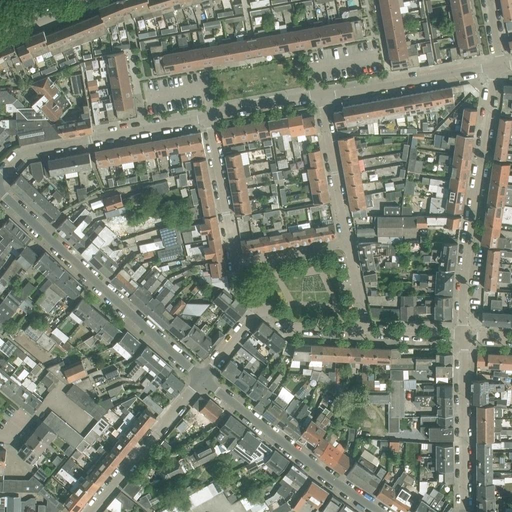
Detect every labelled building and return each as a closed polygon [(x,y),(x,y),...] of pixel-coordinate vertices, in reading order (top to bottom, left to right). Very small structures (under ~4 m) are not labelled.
[(116,24),(124,20),(123,14),(125,13),(127,12),(122,0),(120,0),(116,1),(108,5),(116,24)] [(143,14),(138,0),(122,0),(127,12),(131,11),(133,17),(143,14)] [(154,16),(148,0),(138,0),(143,14),(144,19),(154,16)] [(163,13),(163,12),(159,0),(148,0),(154,16),(163,13)] [(174,16),(173,10),(169,0),(159,0),(163,12),(163,13),(165,19),(174,16)] [(180,0),(169,0),(173,10),(182,7),(180,0)] [(471,8),(470,1),(451,4),(453,11),(448,11),(449,16),(471,12),(470,8),(471,8)] [(382,10),(380,10),(382,17),(400,14),(409,12),(408,5),(404,6),(403,2),(381,6),(382,10)] [(99,8),(101,13),(107,27),(116,24),(108,5),(99,8)] [(511,5),(503,7),(505,20),(511,18),(511,5)] [(362,21),(362,18),(360,9),(350,11),(355,39),(361,38),(361,37),(363,36),(362,29),(365,29),(363,21),(362,21)] [(340,17),(344,40),(347,39),(347,40),(355,39),(350,11),(349,11),(348,10),(344,11),(342,14),(342,17),(340,17)] [(454,19),(455,26),(474,22),(473,15),(472,15),(471,12),(449,16),(449,20),(454,19)] [(101,13),(92,17),(99,36),(109,32),(107,27),(101,13)] [(400,14),(382,17),(383,24),(384,24),(385,28),(407,24),(406,19),(401,20),(400,14)] [(90,40),(99,36),(92,17),(82,20),(90,40)] [(336,23),(330,24),(334,43),(340,42),(340,41),(344,40),(340,17),(335,18),(336,23)] [(82,20),(73,24),(81,43),(90,40),(82,20)] [(315,27),(308,28),(312,47),(319,45),(318,44),(323,44),(318,21),(314,22),(315,27)] [(318,21),(323,44),(325,43),(326,44),(334,43),(330,24),(323,25),(322,21),(318,21)] [(475,29),(474,22),(455,26),(457,32),(452,33),(453,37),(475,33),(474,29),(475,29)] [(72,47),(81,43),(73,24),(64,28),(72,47)] [(280,28),(275,29),(279,51),(283,51),(283,52),(290,51),(287,32),(285,24),(279,25),(280,28)] [(384,31),(386,39),(404,35),(403,28),(408,27),(407,24),(385,28),(385,31),(384,31)] [(293,31),(287,32),(290,51),(297,49),(297,48),(301,48),(297,25),(293,26),(293,31)] [(297,25),(301,48),(304,47),(304,48),(312,47),(308,28),(302,29),(301,25),(297,25)] [(64,28),(55,32),(63,51),(72,47),(64,28)] [(255,38),(251,38),(255,56),(262,55),(262,56),(269,55),(265,36),(264,29),(258,30),(258,32),(254,33),(255,38)] [(271,30),(272,32),(272,35),(265,36),(269,55),(276,53),(276,52),(279,51),(275,29),(272,30),(271,30)] [(44,31),(34,35),(42,54),(51,50),(52,50),(46,35),(44,31)] [(55,32),(46,35),(52,50),(51,50),(53,55),(54,54),(63,51),(55,32)] [(205,65),(209,64),(205,42),(203,33),(199,34),(201,47),(195,49),(198,67),(205,66),(205,65)] [(475,36),(475,33),(453,37),(453,41),(458,40),(459,46),(478,43),(477,36),(475,36)] [(243,34),(236,35),(237,41),(241,60),(248,58),(248,57),(255,56),(251,38),(249,39),(248,39),(248,34),(243,35),(243,34)] [(34,35),(25,38),(35,62),(33,57),(42,54),(34,35)] [(388,45),(389,48),(411,44),(410,40),(405,41),(404,35),(386,39),(387,45),(388,45)] [(191,69),(198,67),(195,49),(188,50),(186,36),(182,37),(183,46),(187,68),(191,68),(191,69)] [(184,69),(187,68),(183,46),(182,37),(177,38),(180,51),(173,52),(177,71),(184,70),(184,69)] [(234,61),(241,60),(237,41),(231,42),(230,37),(226,38),(230,60),(233,60),(234,61)] [(35,62),(25,38),(25,39),(27,43),(17,47),(25,66),(35,62)] [(222,44),(216,45),(219,64),(226,62),(226,61),(230,60),(226,38),(222,39),(222,44)] [(161,41),(162,45),(162,50),(166,72),(170,71),(170,73),(177,71),(173,52),(167,54),(166,49),(164,40),(161,41)] [(212,65),(219,64),(216,45),(209,46),(209,41),(205,42),(209,64),(212,64),(212,65)] [(1,49),(0,49),(8,64),(9,64),(15,62),(18,69),(23,67),(13,43),(8,45),(5,47),(1,48),(1,49)] [(450,48),(450,50),(452,59),(464,57),(464,58),(472,57),(472,54),(478,53),(478,50),(479,50),(478,43),(459,46),(450,48)] [(412,49),(411,44),(389,48),(389,52),(388,52),(389,59),(408,55),(407,49),(412,49)] [(151,59),(153,67),(156,67),(157,74),(159,73),(159,75),(165,73),(165,72),(166,72),(162,50),(162,45),(150,47),(150,48),(152,59),(151,59)] [(7,65),(8,64),(0,49),(0,68),(6,65),(7,65)] [(102,60),(100,60),(101,67),(127,63),(126,56),(125,56),(124,52),(102,56),(102,60)] [(389,59),(391,66),(392,66),(392,68),(399,67),(400,70),(408,69),(408,67),(419,65),(420,65),(417,54),(408,55),(389,59)] [(101,67),(100,68),(102,78),(106,77),(128,73),(127,70),(128,70),(127,63),(101,67)] [(128,77),(128,73),(106,77),(106,82),(111,81),(112,87),(131,84),(130,77),(128,77)] [(28,119),(47,118),(54,126),(65,137),(94,131),(93,131),(88,104),(83,105),(85,113),(79,114),(79,119),(64,121),(59,116),(72,104),(68,99),(48,76),(33,82),(30,83),(41,95),(33,103),(37,108),(18,108),(20,111),(28,119)] [(93,80),(88,81),(90,91),(97,90),(95,79),(93,80)] [(109,95),(110,99),(132,95),(131,91),(132,91),(131,84),(112,87),(114,94),(109,95)] [(470,84),(442,89),(446,109),(449,113),(455,107),(452,93),(463,91),(464,97),(470,91),(474,87),(470,84)] [(503,97),(511,97),(511,85),(504,85),(503,97)] [(442,89),(432,91),(436,111),(446,109),(442,89)] [(8,90),(0,91),(5,95),(12,103),(16,99),(8,90)] [(432,91),(422,92),(426,113),(436,111),(432,91)] [(422,92),(412,94),(416,115),(426,113),(422,92)] [(412,94),(402,96),(406,116),(416,115),(412,94)] [(5,95),(0,95),(0,103),(6,104),(13,103),(12,103),(5,95)] [(106,103),(107,110),(135,105),(134,98),(132,98),(132,95),(110,99),(110,102),(106,103)] [(402,96),(392,98),(396,118),(397,122),(404,121),(404,117),(406,116),(402,96)] [(392,98),(382,100),(386,120),(396,118),(392,98)] [(382,100),(372,101),(376,122),(386,120),(382,100)] [(363,103),(366,124),(367,130),(368,134),(375,134),(373,122),(376,122),(372,101),(363,103)] [(13,103),(6,104),(6,112),(16,111),(20,111),(18,108),(13,103)] [(363,103),(353,105),(356,125),(366,124),(363,103)] [(109,120),(109,121),(121,119),(121,120),(129,119),(128,116),(135,115),(135,112),(136,112),(135,105),(107,110),(109,120)] [(347,127),(347,130),(349,129),(350,131),(357,130),(356,125),(353,105),(343,107),(344,111),(344,110),(347,124),(346,124),(347,127)] [(475,121),(475,120),(477,109),(464,108),(463,113),(460,112),(459,119),(471,120),(475,121)] [(443,119),(449,113),(446,109),(440,115),(443,119)] [(344,110),(344,111),(334,112),(336,126),(346,124),(347,124),(344,110)] [(20,111),(16,111),(17,119),(28,119),(20,111)] [(302,114),(287,117),(291,140),(292,140),(295,155),(301,154),(297,134),(305,133),(302,118),(302,114)] [(314,116),(302,118),(305,133),(305,134),(317,132),(314,116)] [(288,141),(291,140),(287,117),(278,118),(284,150),(289,149),(288,141)] [(6,127),(4,129),(9,134),(18,134),(20,145),(23,145),(46,140),(43,126),(54,126),(47,118),(28,119),(17,119),(15,119),(9,120),(9,127),(6,127)] [(268,120),(270,135),(272,135),(273,135),(274,140),(278,140),(280,151),(284,150),(278,118),(268,120)] [(500,118),(498,131),(509,133),(511,133),(511,127),(510,127),(511,119),(500,118)] [(475,121),(471,120),(459,119),(458,124),(461,124),(460,131),(474,133),(475,121)] [(254,123),(257,138),(270,135),(268,120),(254,123)] [(254,123),(243,125),(246,140),(257,138),(254,123)] [(243,125),(232,127),(235,142),(246,140),(243,125)] [(54,126),(43,126),(46,140),(65,137),(54,126)] [(221,129),(223,144),(235,142),(232,127),(221,129)] [(4,129),(0,133),(0,143),(9,134),(4,129)] [(498,131),(496,144),(507,146),(508,138),(511,138),(511,133),(509,133),(498,131)] [(201,132),(177,137),(180,152),(182,160),(205,156),(201,132)] [(442,135),(441,141),(472,145),(473,135),(457,132),(456,137),(442,135)] [(353,136),(338,139),(341,151),(356,148),(367,146),(366,142),(361,143),(360,140),(354,141),(353,136)] [(177,137),(166,139),(168,154),(180,152),(177,137)] [(166,139),(154,141),(157,156),(168,154),(166,139)] [(435,140),(434,146),(454,149),(454,154),(470,156),(472,145),(441,141),(436,140),(435,140)] [(154,141),(142,143),(145,158),(157,156),(154,141)] [(142,143),(130,145),(133,160),(145,158),(142,143)] [(496,144),(494,157),(505,159),(511,159),(511,154),(506,154),(507,146),(496,144)] [(130,145),(118,147),(121,162),(122,169),(134,167),(133,160),(130,145)] [(118,147),(107,149),(109,164),(121,162),(118,147)] [(356,148),(341,151),(343,162),(358,160),(356,148)] [(98,166),(109,164),(107,149),(95,151),(98,166)] [(320,149),(308,151),(309,154),(311,166),(323,164),(320,149)] [(89,152),(75,155),(78,170),(92,168),(89,152)] [(228,167),(243,165),(240,153),(226,155),(225,155),(228,167)] [(439,157),(438,163),(468,167),(470,156),(454,154),(453,159),(439,157)] [(75,155),(62,157),(64,173),(78,170),(75,155)] [(48,160),(43,161),(46,178),(50,177),(51,177),(51,175),(64,173),(62,157),(48,160)] [(194,161),(197,178),(209,176),(206,158),(205,159),(194,161)] [(358,160),(343,162),(345,174),(360,172),(358,160)] [(44,177),(41,161),(35,162),(39,182),(43,178),(44,177)] [(509,164),(494,161),(492,171),(511,174),(511,168),(509,168),(509,164)] [(35,162),(30,163),(33,176),(39,182),(35,162)] [(438,163),(437,169),(448,170),(447,175),(451,175),(467,178),(468,167),(438,163)] [(228,167),(230,179),(251,176),(249,164),(243,165),(228,167)] [(311,166),(307,167),(308,171),(310,179),(325,177),(323,164),(311,166)] [(511,174),(492,171),(491,181),(506,184),(507,180),(511,180),(511,174)] [(360,172),(345,174),(347,186),(362,183),(360,172)] [(20,194),(31,184),(20,174),(10,185),(20,194)] [(179,175),(181,187),(188,186),(187,180),(186,174),(179,175)] [(423,177),(422,183),(430,184),(435,185),(465,189),(467,179),(467,178),(451,175),(450,177),(450,181),(436,179),(423,177)] [(212,193),(209,176),(197,178),(200,195),(201,195),(212,193)] [(232,191),(247,188),(246,182),(252,181),(251,176),(230,179),(232,191)] [(325,177),(310,179),(310,183),(312,192),(327,189),(325,177)] [(120,194),(104,199),(107,210),(117,207),(126,204),(170,191),(168,187),(169,187),(167,181),(141,187),(143,193),(139,193),(130,196),(130,197),(121,200),(120,194)] [(406,181),(404,193),(414,194),(416,182),(406,181)] [(491,181),(489,191),(511,194),(511,184),(506,184),(491,181)] [(393,182),(385,183),(387,191),(394,189),(393,182)] [(362,183),(347,186),(349,198),(364,195),(362,183)] [(20,194),(30,204),(41,193),(31,184),(20,194)] [(430,184),(429,190),(432,191),(437,191),(436,196),(447,197),(447,199),(463,202),(465,189),(435,185),(430,184)] [(232,191),(234,203),(249,200),(247,188),(232,191)] [(327,189),(312,192),(314,204),(329,201),(327,189)] [(511,194),(489,191),(487,203),(503,205),(504,203),(504,199),(511,200),(511,194)] [(30,204),(40,213),(51,203),(41,193),(30,204)] [(215,213),(212,193),(201,195),(205,215),(215,213)] [(364,195),(349,198),(351,210),(365,207),(373,206),(371,194),(364,195)] [(462,212),(463,202),(447,199),(436,198),(431,197),(428,216),(457,216),(458,211),(462,212)] [(255,199),(249,200),(234,203),(236,215),(251,212),(251,210),(256,209),(255,199)] [(40,213),(51,223),(61,212),(51,203),(40,213)] [(511,206),(503,205),(487,203),(486,213),(511,216),(511,206)] [(402,206),(401,216),(411,216),(412,208),(402,206)] [(107,210),(104,210),(107,218),(120,214),(117,207),(107,210)] [(384,207),(384,216),(400,216),(400,207),(384,207)] [(56,229),(67,238),(88,215),(90,213),(85,208),(72,222),(67,217),(56,228),(56,229)] [(166,213),(131,222),(135,236),(159,229),(159,228),(169,225),(166,213)] [(511,216),(486,213),(485,223),(501,225),(501,222),(511,223),(511,216)] [(67,238),(74,245),(84,234),(81,230),(92,218),(88,215),(67,238)] [(204,223),(184,227),(185,232),(196,230),(218,226),(216,215),(205,217),(203,217),(204,223)] [(407,216),(401,216),(400,216),(384,216),(374,216),(374,227),(377,227),(377,235),(402,235),(402,226),(416,226),(417,216),(412,216),(407,216)] [(443,226),(460,227),(461,216),(457,216),(428,216),(417,216),(416,226),(416,227),(427,227),(427,223),(443,223),(443,226)] [(8,218),(5,222),(0,227),(0,231),(4,235),(0,238),(0,254),(14,235),(12,234),(20,232),(22,229),(20,227),(9,218),(8,218)] [(280,220),(273,222),(274,228),(275,235),(278,249),(290,246),(287,233),(287,230),(282,230),(280,220)] [(501,225),(485,223),(483,233),(511,236),(511,230),(500,229),(501,225)] [(163,241),(165,247),(182,244),(179,233),(178,229),(176,224),(160,229),(162,240),(163,241)] [(322,226),(325,240),(336,238),(334,224),(322,226)] [(74,245),(81,252),(103,228),(100,225),(88,237),(84,234),(74,245)] [(106,225),(103,228),(81,252),(89,259),(100,248),(106,246),(116,235),(106,225)] [(185,232),(182,232),(184,237),(192,236),(201,234),(202,240),(209,239),(220,237),(218,226),(196,230),(185,232)] [(310,228),(313,242),(325,240),(322,226),(310,228)] [(375,227),(357,228),(357,235),(376,235),(375,227)] [(299,230),(301,244),(313,242),(310,228),(299,230)] [(0,256),(2,259),(15,245),(21,251),(26,244),(32,238),(22,229),(20,232),(12,234),(14,235),(0,254),(0,256)] [(266,251),(278,249),(275,235),(269,236),(268,229),(263,230),(264,237),(266,251)] [(299,230),(287,233),(290,246),(301,244),(299,230)] [(511,242),(511,236),(483,233),(482,244),(511,248),(511,242)] [(190,244),(185,245),(188,256),(200,253),(222,249),(220,239),(220,237),(209,239),(209,241),(203,242),(203,245),(190,248),(190,244)] [(266,251),(264,237),(252,239),(255,253),(266,251)] [(243,255),(255,253),(252,239),(241,241),(243,255)] [(153,250),(165,247),(163,241),(160,241),(153,243),(139,246),(141,253),(153,250)] [(431,254),(456,256),(458,243),(442,242),(441,250),(432,249),(431,254)] [(396,243),(357,243),(360,256),(373,255),(373,253),(378,253),(378,248),(386,248),(386,255),(398,255),(397,254),(396,243)] [(27,268),(38,255),(26,244),(21,251),(19,253),(6,270),(2,276),(0,278),(0,281),(5,285),(8,281),(23,264),(27,268)] [(159,258),(166,257),(175,255),(182,253),(181,245),(157,251),(159,258)] [(89,259),(98,268),(113,252),(106,246),(100,248),(89,259)] [(488,248),(487,262),(498,263),(499,255),(506,256),(511,256),(511,251),(506,251),(506,250),(500,250),(488,248)] [(222,249),(200,253),(201,259),(207,257),(208,263),(210,263),(224,260),(224,258),(222,249)] [(119,250),(113,252),(98,268),(107,276),(118,265),(114,261),(122,253),(119,250)] [(39,268),(43,272),(46,275),(57,262),(45,251),(39,257),(34,263),(39,268)] [(424,254),(423,260),(430,260),(440,261),(438,269),(454,269),(456,256),(431,254),(424,254)] [(373,255),(360,256),(362,269),(380,267),(379,261),(375,261),(373,255)] [(208,263),(206,264),(206,269),(211,268),(213,276),(226,274),(224,260),(210,263),(208,263)] [(57,262),(46,275),(49,278),(40,288),(44,292),(64,268),(57,262)] [(111,280),(119,288),(134,272),(130,268),(131,266),(127,262),(111,280)] [(487,262),(486,275),(510,278),(511,273),(497,271),(498,263),(487,262)] [(192,266),(190,263),(183,266),(185,272),(193,268),(192,266)] [(127,295),(128,296),(139,284),(138,283),(135,281),(139,277),(146,270),(141,265),(134,272),(119,288),(127,295)] [(64,268),(44,292),(36,300),(49,311),(61,296),(63,297),(68,292),(75,299),(79,294),(85,288),(64,268)] [(196,271),(193,268),(185,272),(182,273),(185,279),(197,272),(196,271)] [(157,270),(153,274),(157,278),(161,274),(157,270)] [(420,280),(453,283),(454,272),(437,271),(437,275),(420,273),(420,280)] [(201,272),(198,274),(199,276),(203,282),(219,286),(223,288),(230,294),(226,274),(213,276),(211,277),(210,274),(204,275),(201,272)] [(376,273),(363,275),(365,282),(371,281),(377,281),(376,273)] [(139,284),(128,296),(135,303),(157,278),(153,274),(142,286),(139,284)] [(135,303),(142,309),(153,296),(150,294),(165,278),(161,274),(157,278),(135,303)] [(486,275),(484,288),(496,289),(497,281),(510,283),(510,282),(510,278),(486,275)] [(452,293),(453,283),(420,280),(419,286),(428,287),(427,291),(435,292),(452,293)] [(0,327),(19,306),(28,296),(35,287),(28,281),(18,293),(12,288),(0,303),(0,327)] [(191,291),(183,301),(186,303),(187,303),(201,285),(198,283),(191,291)] [(153,296),(142,309),(148,314),(170,290),(166,286),(155,298),(153,296)] [(223,288),(217,295),(229,305),(230,303),(243,313),(247,308),(230,294),(223,288)] [(170,290),(148,314),(155,320),(166,308),(163,306),(174,294),(170,290)] [(401,295),(401,306),(407,306),(416,306),(416,295),(401,295)] [(426,306),(433,306),(452,305),(452,296),(433,296),(433,300),(425,300),(426,306)] [(81,323),(83,320),(93,308),(83,298),(70,313),(81,323)] [(25,299),(19,306),(26,312),(32,305),(25,299)] [(166,308),(155,320),(164,329),(166,326),(186,303),(183,301),(181,299),(174,307),(169,312),(166,308)] [(497,301),(495,324),(508,325),(509,313),(501,313),(502,300),(497,300),(497,301)] [(482,324),(495,324),(497,301),(492,301),(491,312),(483,312),(482,324)] [(186,303),(166,326),(181,339),(191,327),(180,318),(182,314),(200,316),(211,304),(187,303),(186,303)] [(229,305),(224,311),(225,311),(236,321),(243,313),(230,303),(229,305)] [(452,317),(452,308),(452,305),(433,306),(426,306),(416,306),(407,306),(407,320),(413,320),(413,313),(434,313),(435,317),(452,317)] [(382,307),(381,317),(398,317),(399,308),(382,307)] [(93,308),(83,320),(92,327),(90,330),(95,333),(107,319),(93,308)] [(107,319),(95,333),(84,341),(91,346),(98,338),(100,339),(103,336),(114,345),(118,341),(125,334),(107,319)] [(45,321),(39,328),(47,335),(51,331),(53,329),(45,321)] [(265,341),(272,334),(274,331),(263,321),(253,332),(265,342),(265,341)] [(33,322),(25,331),(49,352),(55,344),(57,342),(50,337),(47,335),(39,328),(33,322)] [(181,339),(193,348),(205,334),(208,330),(203,326),(200,329),(194,324),(191,327),(181,339)] [(128,358),(141,343),(127,331),(125,334),(118,341),(114,345),(114,346),(128,358)] [(212,339),(205,334),(193,348),(205,358),(224,335),(219,331),(212,339)] [(274,331),(272,334),(265,341),(271,346),(268,351),(273,355),(285,340),(274,331)] [(53,333),(50,337),(57,342),(59,344),(62,340),(53,333)] [(2,343),(13,352),(17,347),(9,340),(6,343),(4,341),(2,343)] [(66,340),(61,346),(64,349),(67,351),(74,347),(66,340)] [(258,350),(246,340),(242,345),(254,355),(257,352),(258,350)] [(295,348),(285,340),(282,354),(293,357),(295,348)] [(57,342),(55,344),(63,351),(64,349),(61,346),(59,344),(57,342)] [(295,343),(295,348),(293,357),(292,360),(307,360),(307,358),(308,358),(310,358),(311,344),(309,344),(295,343)] [(310,358),(322,359),(323,345),(322,345),(318,345),(312,344),(311,344),(310,358)] [(131,378),(154,351),(146,345),(135,359),(138,362),(128,375),(131,378)] [(324,345),(323,345),(322,359),(322,364),(327,364),(328,359),(334,360),(335,360),(336,346),(335,346),(328,345),(324,345)] [(337,346),(336,346),(335,360),(349,361),(349,346),(348,346),(345,346),(338,346),(337,346)] [(350,346),(349,346),(349,361),(348,367),(355,367),(355,361),(362,361),(363,347),(362,347),(355,347),(350,346)] [(27,355),(17,347),(13,352),(22,360),(27,355)] [(253,356),(241,347),(237,351),(249,361),(253,356)] [(364,347),(363,347),(362,361),(364,361),(376,362),(376,348),(364,347)] [(391,349),(376,348),(376,362),(390,363),(391,349)] [(415,364),(452,364),(452,348),(446,348),(442,348),(442,353),(436,353),(436,358),(416,357),(400,358),(400,353),(400,348),(391,349),(390,363),(390,364),(415,364)] [(160,357),(154,351),(131,378),(135,381),(146,368),(148,370),(160,357)] [(501,367),(501,355),(477,353),(477,366),(501,367)] [(511,367),(511,355),(501,355),(501,367),(501,371),(500,376),(508,377),(508,373),(506,372),(506,367),(511,367)] [(151,373),(141,384),(145,387),(166,362),(160,357),(148,370),(151,373)] [(28,364),(33,368),(37,364),(32,359),(28,364)] [(233,381),(241,370),(236,366),(237,364),(231,359),(221,371),(233,381)] [(6,360),(2,365),(0,367),(0,386),(0,387),(12,373),(16,368),(6,360)] [(66,384),(72,381),(88,375),(82,360),(66,367),(63,361),(47,368),(49,370),(60,379),(66,384)] [(166,362),(145,387),(149,390),(154,383),(158,387),(161,383),(171,371),(173,368),(169,364),(168,364),(166,362)] [(280,363),(269,376),(274,380),(280,372),(281,364),(280,363)] [(38,365),(37,364),(33,368),(31,371),(35,375),(41,367),(38,365)] [(390,364),(390,379),(403,379),(403,370),(408,370),(436,370),(436,374),(448,374),(452,374),(452,364),(415,364),(390,364)] [(247,391),(257,378),(243,368),(241,370),(233,381),(234,381),(239,385),(247,391)] [(117,369),(105,374),(108,382),(121,377),(117,369)] [(60,379),(49,370),(45,375),(53,381),(48,388),(51,391),(60,379)] [(321,372),(321,370),(314,370),(313,370),(312,370),(311,375),(309,380),(317,381),(318,380),(321,372)] [(321,372),(318,380),(328,385),(329,383),(331,378),(329,376),(321,370),(321,372)] [(13,371),(0,387),(11,395),(22,381),(17,377),(19,375),(13,371)] [(185,383),(171,371),(161,383),(168,390),(165,394),(171,399),(185,383)] [(262,413),(272,400),(273,399),(269,396),(279,383),(277,382),(283,375),(280,372),(274,380),(271,383),(258,400),(253,406),(262,413)] [(260,374),(257,378),(247,391),(253,396),(254,396),(258,399),(257,399),(258,400),(271,383),(260,374)] [(26,376),(22,381),(11,395),(21,404),(32,390),(36,385),(26,376)] [(84,391),(85,392),(93,389),(90,380),(88,377),(74,383),(79,387),(84,391)] [(362,390),(364,379),(362,379),(362,381),(355,381),(354,391),(362,390)] [(367,381),(368,379),(364,379),(362,390),(374,390),(375,380),(367,381)] [(403,387),(403,379),(390,379),(390,390),(391,403),(391,416),(403,416),(403,387)] [(415,379),(403,379),(403,387),(415,387),(415,379)] [(472,403),(477,403),(494,403),(494,396),(488,396),(488,391),(504,391),(504,384),(487,384),(487,380),(477,380),(472,380),(472,403)] [(328,385),(325,393),(332,397),(334,393),(336,382),(334,382),(329,383),(328,385)] [(340,382),(336,382),(334,393),(342,395),(342,392),(345,383),(340,383),(340,382)] [(65,394),(70,398),(79,387),(74,383),(65,394)] [(121,384),(107,391),(110,397),(115,395),(124,391),(121,384)] [(302,385),(296,393),(303,398),(306,388),(302,385)] [(437,395),(453,395),(453,385),(423,385),(423,390),(437,390),(437,395)] [(70,398),(75,402),(84,391),(79,387),(70,398)] [(94,388),(93,389),(85,392),(88,394),(92,397),(97,395),(94,388)] [(21,404),(32,413),(44,399),(32,390),(21,404)] [(374,390),(362,390),(361,403),(391,403),(390,390),(374,390)] [(75,402),(79,405),(88,394),(85,392),(84,391),(75,402)] [(79,405),(84,409),(93,398),(92,397),(88,394),(79,405)] [(142,400),(159,414),(163,409),(147,395),(142,400)] [(273,399),(272,400),(262,413),(272,421),(275,423),(285,410),(283,408),(288,403),(278,395),(274,400),(273,399)] [(453,415),(453,410),(453,395),(437,395),(414,395),(414,401),(421,401),(421,405),(436,405),(437,415),(453,415)] [(201,396),(192,405),(199,411),(212,422),(223,409),(210,398),(207,401),(206,400),(201,396)] [(84,409),(88,412),(97,402),(93,398),(84,409)] [(98,403),(102,406),(107,410),(109,409),(113,407),(113,406),(111,402),(109,398),(98,403)] [(275,423),(282,428),(291,416),(289,414),(299,401),(296,399),(295,400),(294,399),(285,410),(275,423)] [(496,405),(490,405),(502,407),(506,408),(507,401),(497,399),(496,405)] [(130,400),(122,403),(125,406),(128,409),(133,403),(130,400)] [(88,412),(93,416),(102,406),(98,403),(97,402),(88,412)] [(295,419),(291,416),(282,428),(289,434),(298,422),(307,409),(307,407),(306,406),(304,405),(295,419)] [(490,405),(477,405),(477,418),(494,418),(494,417),(502,417),(502,407),(490,405)] [(107,410),(102,406),(93,416),(98,421),(101,417),(107,410)] [(130,410),(128,409),(125,406),(121,410),(127,415),(130,410)] [(138,411),(135,414),(149,426),(156,417),(145,407),(140,412),(138,411)] [(314,421),(312,419),(301,434),(308,439),(329,411),(325,407),(314,421)] [(298,422),(289,434),(297,440),(301,434),(312,419),(314,416),(309,413),(310,412),(307,409),(298,422)] [(48,425),(56,415),(52,411),(43,421),(48,425)] [(333,413),(329,411),(308,439),(315,444),(331,423),(328,420),(333,413)] [(127,424),(130,425),(141,435),(149,426),(135,414),(132,418),(127,424)] [(61,418),(56,415),(48,425),(52,429),(61,418)] [(437,426),(453,426),(453,415),(437,415),(421,415),(421,422),(424,422),(437,421),(437,426)] [(231,416),(220,429),(230,436),(225,443),(232,448),(233,448),(248,429),(247,428),(246,428),(244,426),(231,416)] [(101,417),(98,421),(92,428),(101,435),(108,425),(109,424),(101,417)] [(66,422),(61,418),(52,429),(57,433),(66,422)] [(494,418),(477,418),(477,430),(494,430),(500,430),(500,418),(494,418)] [(57,433),(52,429),(48,425),(43,421),(34,431),(48,443),(57,433)] [(183,421),(177,428),(181,431),(187,425),(183,421)] [(70,426),(66,422),(57,433),(61,437),(70,426)] [(117,430),(120,433),(134,444),(141,435),(130,425),(127,424),(123,429),(120,426),(117,430)] [(75,430),(70,426),(61,437),(65,440),(75,430)] [(453,426),(437,426),(427,426),(422,426),(422,432),(428,438),(437,439),(453,439),(453,426)] [(92,428),(84,438),(83,439),(89,444),(92,446),(101,435),(92,428)] [(119,439),(113,445),(125,455),(134,444),(120,433),(117,430),(115,429),(112,433),(116,437),(119,439)] [(248,429),(233,448),(251,462),(255,460),(273,450),(272,449),(261,441),(262,439),(248,429)] [(70,444),(79,433),(75,430),(65,440),(70,444)] [(312,451),(319,456),(329,442),(332,432),(330,430),(324,438),(322,437),(312,451)] [(494,430),(477,430),(477,441),(500,441),(500,434),(511,434),(511,430),(500,430),(494,430)] [(34,431),(26,441),(42,454),(42,453),(40,452),(48,443),(34,431)] [(336,447),(332,445),(338,436),(332,432),(329,442),(319,456),(320,457),(322,458),(325,461),(336,447)] [(79,433),(70,444),(75,449),(76,448),(83,439),(84,438),(79,433)] [(83,439),(76,448),(78,449),(82,453),(89,444),(83,439)] [(33,464),(42,454),(26,441),(18,451),(33,464)] [(163,441),(160,445),(170,453),(175,450),(163,441)] [(384,451),(389,453),(389,451),(389,447),(389,441),(380,441),(380,451),(384,451)] [(389,447),(389,451),(399,451),(399,442),(389,441),(389,447)] [(500,441),(477,441),(477,453),(492,453),(492,447),(505,447),(505,441),(500,441)] [(219,454),(213,443),(195,452),(201,463),(219,454)] [(332,466),(342,452),(345,448),(339,443),(336,447),(325,461),(329,464),(332,466)] [(453,445),(428,443),(428,452),(436,452),(436,456),(453,456),(453,445)] [(70,444),(64,452),(69,456),(75,449),(70,444)] [(97,450),(102,454),(115,466),(125,455),(113,445),(108,452),(105,450),(100,446),(97,450)] [(78,449),(73,455),(77,459),(82,453),(78,449)] [(272,468),(279,474),(289,461),(275,450),(274,451),(273,450),(255,460),(251,462),(246,465),(249,472),(255,469),(259,467),(258,466),(265,462),(272,468)] [(188,452),(177,458),(178,460),(184,472),(184,473),(195,467),(189,454),(188,452)] [(342,452),(332,466),(342,474),(352,460),(342,452)] [(477,453),(477,462),(504,462),(504,456),(492,457),(492,453),(477,453)] [(94,463),(97,465),(108,475),(115,466),(102,454),(94,463)] [(346,476),(364,488),(373,473),(378,466),(360,455),(346,476)] [(52,462),(57,467),(62,460),(57,456),(52,462)] [(420,466),(420,469),(427,469),(436,469),(453,470),(453,458),(453,456),(436,456),(436,458),(436,462),(428,462),(428,466),(420,466)] [(75,463),(74,462),(70,459),(62,468),(68,472),(75,463)] [(157,472),(163,482),(184,472),(178,460),(156,471),(157,472)] [(504,467),(504,462),(477,462),(477,472),(492,472),(492,468),(504,467)] [(88,474),(100,484),(108,475),(97,465),(94,463),(90,468),(87,472),(88,474)] [(277,501),(280,496),(300,469),(293,464),(283,476),(279,481),(283,484),(278,491),(275,495),(265,500),(267,504),(268,506),(277,501)] [(40,467),(38,468),(35,473),(44,481),(49,475),(40,467)] [(364,488),(371,493),(381,478),(382,478),(387,471),(381,467),(376,475),(373,473),(364,488)] [(93,493),(77,480),(68,472),(62,468),(57,473),(73,486),(70,490),(72,492),(71,494),(83,504),(93,493)] [(308,475),(300,469),(280,496),(282,497),(283,495),(286,497),(294,485),(298,488),(307,476),(308,475)] [(420,469),(420,481),(423,481),(423,477),(430,477),(430,475),(437,475),(437,481),(439,481),(446,481),(453,481),(453,470),(436,469),(427,469),(420,469)] [(390,505),(399,492),(402,487),(403,488),(407,482),(404,480),(404,472),(403,472),(400,477),(399,477),(395,483),(392,487),(384,483),(376,496),(390,505)] [(402,487),(399,492),(390,505),(400,511),(406,511),(413,502),(407,498),(411,493),(415,487),(411,485),(415,479),(404,472),(404,480),(407,482),(403,488),(402,487)] [(477,472),(477,483),(504,483),(504,477),(492,477),(492,472),(477,472)] [(81,476),(77,480),(93,493),(100,484),(88,474),(84,478),(81,476)] [(38,492),(42,487),(44,485),(33,475),(29,480),(35,491),(38,492)] [(127,483),(138,493),(142,488),(131,478),(127,483)] [(29,480),(22,480),(22,491),(35,491),(29,480)] [(217,480),(212,483),(218,494),(224,491),(217,480)] [(328,491),(312,480),(312,481),(312,480),(293,508),(298,511),(306,499),(318,507),(328,492),(328,491)] [(421,499),(412,511),(424,511),(439,491),(441,488),(446,481),(439,481),(434,488),(424,501),(421,499)] [(427,481),(423,481),(420,481),(419,491),(424,495),(427,491),(427,481)] [(138,493),(127,483),(122,489),(134,498),(138,493)] [(213,497),(218,494),(212,483),(207,486),(213,497)] [(511,483),(504,483),(477,483),(477,494),(477,496),(494,496),(494,494),(493,490),(511,489),(511,483)] [(207,500),(213,497),(207,486),(201,489),(207,500)] [(60,502),(42,487),(38,492),(47,499),(47,500),(56,507),(60,502)] [(63,502),(66,505),(74,511),(76,511),(83,504),(71,494),(64,488),(60,493),(66,498),(63,502)] [(202,503),(207,500),(201,489),(195,492),(202,503)] [(134,502),(120,491),(115,497),(121,502),(121,508),(131,509),(134,502)] [(439,491),(424,511),(436,511),(437,511),(444,502),(440,499),(444,494),(443,493),(439,491)] [(202,503),(195,492),(190,495),(196,506),(202,503)] [(318,507),(317,508),(321,511),(320,511),(334,511),(341,502),(342,501),(332,494),(331,496),(328,494),(329,492),(328,492),(318,507)] [(240,499),(243,505),(256,497),(252,494),(252,493),(240,499)] [(152,505),(149,499),(146,494),(140,498),(141,500),(138,501),(146,508),(152,505)] [(233,494),(228,497),(232,503),(237,501),(233,494)] [(191,509),(196,506),(190,495),(185,498),(191,509)] [(7,496),(7,506),(7,511),(20,511),(20,509),(21,509),(21,500),(20,500),(20,496),(7,496)] [(494,496),(477,496),(477,509),(498,509),(498,504),(494,504),(494,496)] [(26,501),(21,500),(21,509),(35,509),(35,504),(35,497),(31,497),(26,501)] [(115,497),(109,504),(118,511),(120,511),(121,508),(121,502),(115,497)] [(243,505),(247,510),(260,501),(256,497),(243,505)] [(186,511),(191,509),(185,498),(179,501),(186,511)] [(47,506),(46,511),(59,511),(59,509),(61,509),(66,505),(63,502),(61,501),(61,502),(60,502),(56,507),(47,500),(47,506)] [(252,511),(255,511),(267,504),(265,500),(261,502),(260,501),(247,510),(250,508),(252,511)] [(178,511),(185,511),(186,511),(179,501),(174,504),(178,511)] [(271,509),(271,510),(280,505),(277,501),(268,506),(271,509)] [(271,511),(285,511),(292,509),(287,501),(280,505),(271,510),(271,511)]
